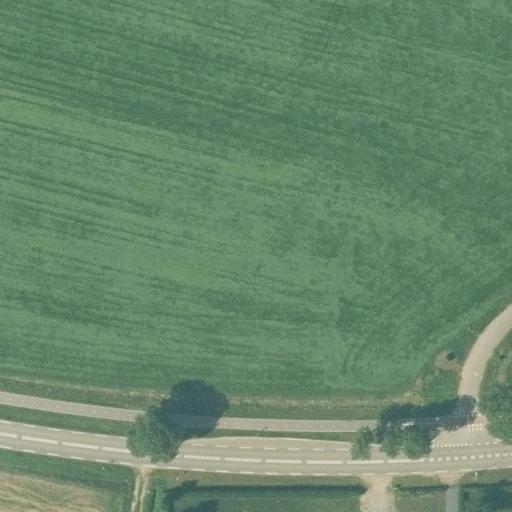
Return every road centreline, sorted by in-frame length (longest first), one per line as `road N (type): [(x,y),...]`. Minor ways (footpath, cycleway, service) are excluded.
road 1 (secondary): [(468,457),(244,461),(0,434)]
road 2 (unclassified): [(468,457),(468,392),(480,358),(511,316)]
